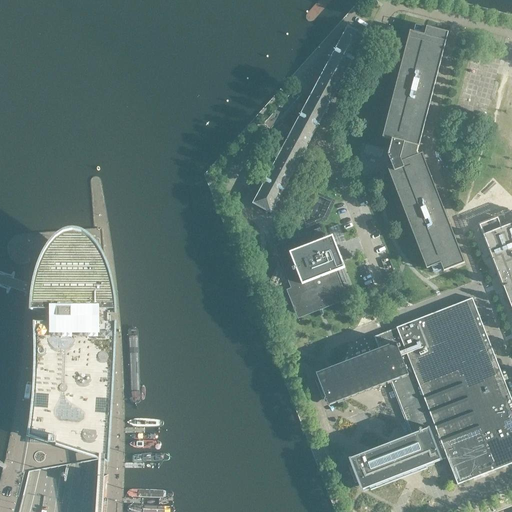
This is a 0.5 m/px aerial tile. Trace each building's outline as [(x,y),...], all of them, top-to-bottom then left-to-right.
[(271,213),(365,37),(347,27),(253,204),(271,213)] [(464,263),(422,153),(418,155),(417,152),(448,32),(426,27),(424,35),(413,32),(410,31),(382,138),(391,140),(389,149),(388,155),(392,165),(387,167),(426,269),(438,264),(440,263),(443,271),(464,263)] [(251,137),(259,144),(267,134),(266,134),(301,95),(295,89),(260,128),(259,127),(251,137)] [(453,120),(463,122),(463,123),(469,125),(473,113),(466,111),(466,112),(456,109),(453,120)] [(281,124),(271,135),(276,140),(286,129),(281,124)] [(366,143),(363,155),(381,159),(384,148),(366,143)] [(511,309),(511,223),(501,228),(499,223),(497,218),(479,225),(500,279),(511,309)] [(116,363),(117,322),(115,322),(108,322),(108,314),(116,314),(118,314),(115,279),(115,276),(114,273),(114,271),(113,268),(113,267),(112,264),(111,260),(109,256),(107,252),(106,251),(104,248),(102,245),(100,241),(98,239),(96,238),(92,234),(90,233),(89,232),(87,231),(86,230),(84,230),(82,229),(81,229),(79,228),(77,228),(75,228),(74,228),(72,229),(70,229),(68,230),(65,231),(63,232),(61,233),(59,236),(57,238),(54,241),(51,245),(49,247),(48,249),(47,249),(47,250),(46,253),(44,256),(43,257),(41,261),(40,264),(39,266),(37,271),(37,272),(36,276),(35,279),(34,282),(33,286),(33,287),(33,289),(32,293),(32,294),(32,298),(32,301),(32,305),(32,310),(33,310),(42,310),(42,320),(36,320),(34,320),(35,349),(35,353),(34,361),(34,370),(34,377),(33,385),(33,393),(32,400),(32,407),(31,414),(30,417),(29,424),(28,430),(27,437),(48,444),(49,444),(49,443),(55,443),(56,443),(56,446),(98,460),(99,460),(102,461),(104,461),(109,463),(113,401),(116,363)] [(347,300),(336,272),(345,268),(332,236),(324,239),(319,228),(274,246),(282,266),(285,264),(297,294),(294,296),(302,317),(347,300)] [(12,272),(11,274),(10,277),(8,282),(7,287),(6,288),(6,291),(6,292),(6,293),(7,293),(8,292),(10,289),(11,288),(13,283),(14,278),(14,276),(14,274),(14,273),(14,272),(14,271),(13,271),(13,272),(12,272)] [(511,402),(472,299),(375,337),(380,349),(315,373),(327,405),(328,407),(392,384),(391,381),(392,381),(411,434),(349,459),(361,491),(426,466),(439,461),(447,458),(457,484),(465,481),(467,486),(489,477),(487,473),(510,464),(511,468),(511,402)] [(128,329),(128,330),(130,400),(131,401),(132,402),(133,403),(134,403),(135,403),(136,403),(137,403),(138,403),(139,403),(139,402),(140,402),(141,401),(141,400),(138,330),(138,329),(137,329),(137,328),(136,328),(135,327),(134,327),(133,327),(132,327),(131,327),(130,328),(129,328),(129,329),(128,329)] [(140,426),(142,426),(164,427),(165,427),(166,427),(167,426),(168,426),(169,426),(170,425),(171,424),(172,423),(172,422),(172,421),(171,421),(171,420),(170,419),(169,418),(168,418),(167,418),(165,417),(164,417),(142,417),(141,418),(139,418),(137,419),(136,420),(134,421),(133,422),(131,423),(135,424),(136,425),(138,426),(140,426)] [(139,441),(140,441),(166,440),(167,439),(168,438),(168,437),(168,436),(168,435),(167,434),(166,433),(165,433),(140,433),(139,433),(138,433),(136,434),(135,435),(134,435),(133,436),(132,437),(133,438),(134,439),(135,439),(136,440),(138,440),(139,441)] [(128,453),(128,462),(167,462),(167,453),(128,453)] [(159,470),(158,470),(130,469),(129,470),(128,470),(127,471),(126,472),(126,473),(126,474),(126,475),(126,476),(127,477),(127,478),(128,478),(129,478),(129,479),(130,479),(158,480),(159,480),(160,480),(161,479),(162,479),(163,479),(164,478),(165,478),(166,477),(166,476),(166,475),(165,474),(165,473),(164,473),(163,472),(162,471),(161,471),(160,471),(159,470)] [(104,511),(108,475),(102,474),(98,474),(98,481),(97,494),(95,508),(95,511),(104,511)] [(127,487),(126,497),(169,498),(170,489),(127,487)] [(129,502),(128,510),(168,511),(168,503),(129,502)] [(442,511),(444,507),(433,502),(431,506),(442,511)]
